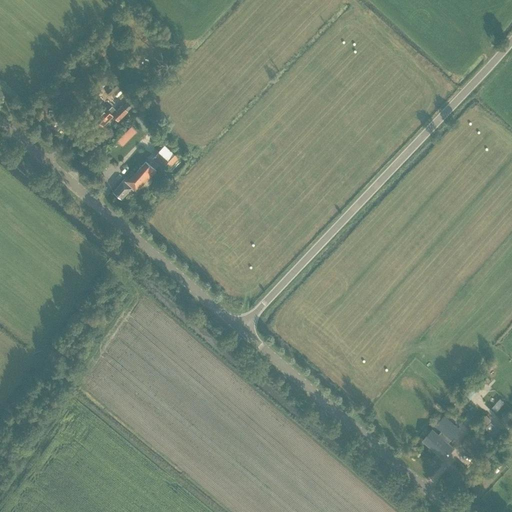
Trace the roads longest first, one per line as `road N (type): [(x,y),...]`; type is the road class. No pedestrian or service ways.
road 1 (unclassified): [(240,328),(511,39)]
road 2 (tertiary): [(240,328),(0,121)]
road 3 (tertiary): [(451,511),(240,328)]
